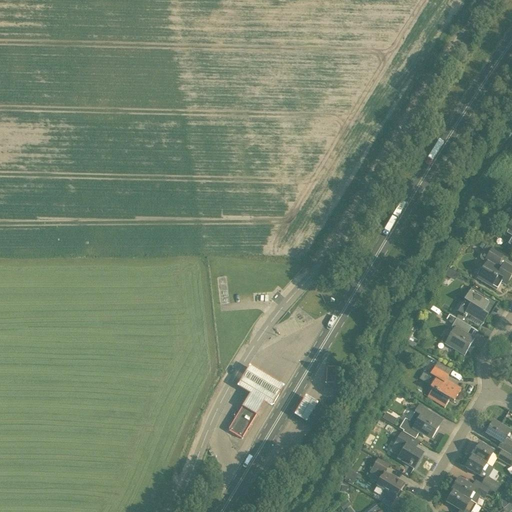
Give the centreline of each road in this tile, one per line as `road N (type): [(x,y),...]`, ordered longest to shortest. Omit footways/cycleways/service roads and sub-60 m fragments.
road 1 (unclassified): [(173,511),(245,358),(329,253),(491,0)]
road 2 (primary): [(221,511),(511,42)]
road 3 (residential): [(423,511),(424,495),(488,389)]
